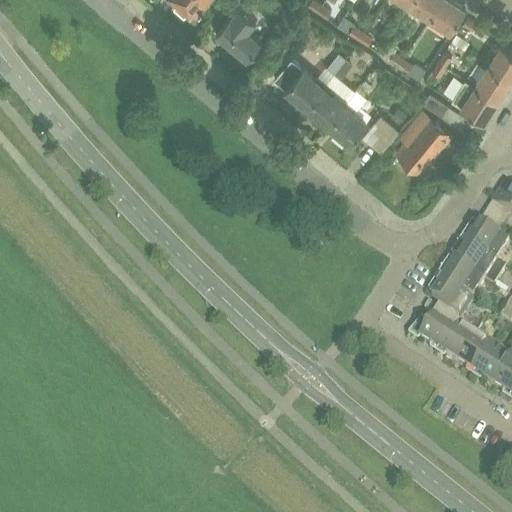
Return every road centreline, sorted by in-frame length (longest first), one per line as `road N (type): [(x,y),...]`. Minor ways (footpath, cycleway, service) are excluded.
road 1 (tertiary): [(472,511),(236,312),(86,157),(0,54)]
road 2 (residential): [(406,252),(94,0)]
road 3 (residential): [(355,323),(511,425)]
road 4 (residential): [(406,252),(453,215),(499,141)]
